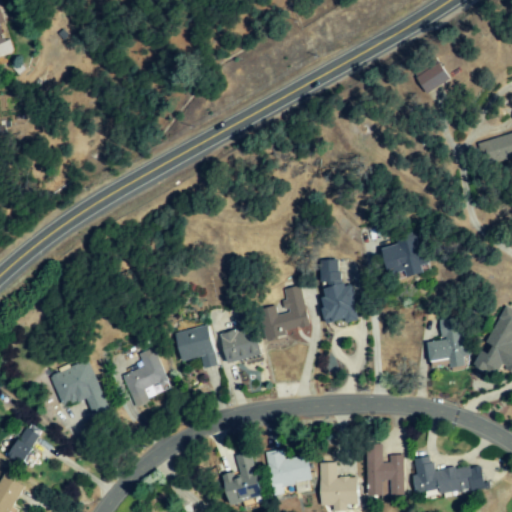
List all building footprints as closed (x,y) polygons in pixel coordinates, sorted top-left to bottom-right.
[(0,58),(14,53),(0,9),(0,58)] [(419,73),(428,92),(453,80),(444,61),(419,73)] [(511,133),(479,143),(485,165),(511,157),(511,133)] [(424,273),(422,265),(428,263),(419,235),(380,247),(389,276),(406,271),(408,278),(424,273)] [(324,323),(356,322),(355,286),(341,286),(340,260),(321,261),(324,323)] [(267,341),(288,336),(287,331),(310,326),(300,286),(283,290),(286,303),(260,309),(267,341)] [(486,343),(493,347),(490,353),(483,349),(475,365),(498,375),(503,366),(511,369),(511,309),(504,306),(486,343)] [(263,356),(252,311),(236,315),(240,329),(222,334),(229,364),(263,356)] [(439,321),(441,341),(428,343),(430,362),(449,360),(450,368),(466,366),(464,356),(470,355),(467,336),(459,337),(457,318),(439,321)] [(200,358),(203,369),(217,366),(209,327),(175,334),(181,362),(200,358)] [(123,375),(136,409),(152,403),(150,397),(170,389),(154,348),(138,354),(144,367),(123,375)] [(109,411),(89,360),(50,376),(63,407),(86,398),(94,417),(109,411)] [(9,456),(30,468),(35,458),(29,454),(41,433),(27,425),(9,456)] [(406,496),(405,455),(389,455),(389,463),(383,463),(383,444),(365,445),(367,497),(406,496)] [(285,460),(284,450),(267,452),(274,497),(285,495),(284,486),(313,481),(309,456),(285,460)] [(231,504),(262,498),(254,452),(237,456),(241,481),(228,483),(231,504)] [(413,459),(416,475),(413,476),(416,493),(440,489),(441,496),(485,488),(481,464),(434,472),(431,456),(413,459)] [(359,505),(359,477),(336,478),(336,463),(319,464),(320,507),(332,506),(331,511),(342,511),(347,511),(347,506),(359,505)] [(27,487),(6,474),(0,483),(0,511),(18,511),(19,511),(14,508),(27,487)]
